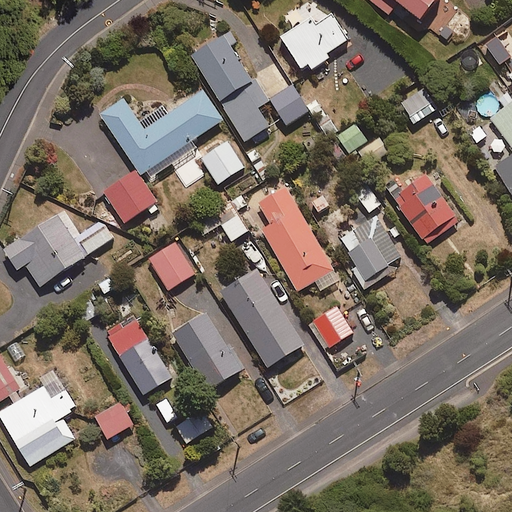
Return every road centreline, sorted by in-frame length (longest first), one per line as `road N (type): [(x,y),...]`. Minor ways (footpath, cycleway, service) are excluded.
road 1 (secondary): [(511,324),(220,511)]
road 2 (residential): [(0,137),(50,54),(118,0)]
